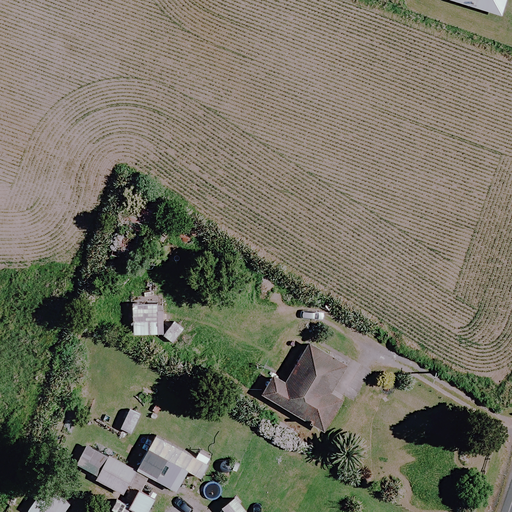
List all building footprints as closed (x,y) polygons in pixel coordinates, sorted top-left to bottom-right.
[(505,0),(451,0),(501,15),(505,0)] [(154,213),(127,200),(117,221),(144,234),(154,213)] [(167,242),(155,236),(145,257),(156,263),(167,242)] [(336,332),(327,344),(343,356),(352,344),(336,332)] [(228,351),(208,343),(202,356),(222,364),(228,351)] [(348,366),(310,343),(287,382),(276,375),(264,396),(325,432),(344,401),(332,394),(348,366)] [(196,457),(157,436),(149,450),(163,457),(160,463),(178,473),(181,467),(201,478),(213,455),(201,448),(196,457)] [(137,470),(87,445),(75,469),(125,494),(137,470)] [(147,511),(155,498),(140,490),(130,508),(137,511),(147,511)]
